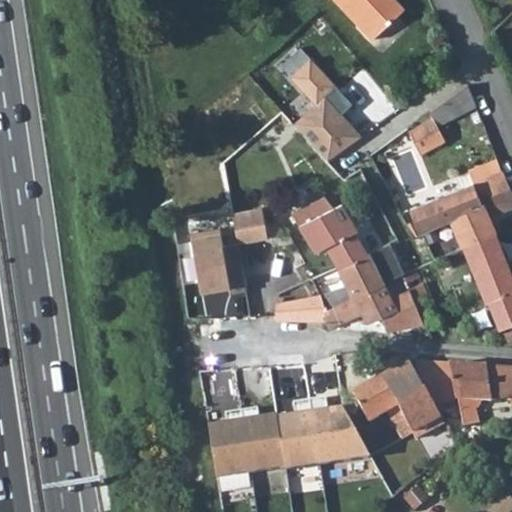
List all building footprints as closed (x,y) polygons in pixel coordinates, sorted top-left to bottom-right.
[(337,0),(374,39),(407,8),(398,0),(337,0)] [(469,85),(430,112),(433,118),(409,131),(420,155),(446,143),(439,128),(477,105),(469,85)] [(499,159),(471,172),(476,182),(503,174),(504,173),(499,159)] [(511,194),(503,174),(476,182),(490,215),(511,208),(511,194)] [(476,182),(411,207),(422,237),(455,227),(490,215),(476,182)] [(325,196),(294,216),(316,250),(325,247),(337,267),(370,252),(366,250),(357,234),(358,231),(342,205),(334,207),(325,196)] [(258,205),(231,211),(236,241),(266,237),(258,205)] [(490,215),(455,227),(463,246),(496,233),(490,215)] [(223,242),(219,226),(188,234),(197,290),(227,284),(229,293),(245,289),(236,241),(223,242)] [(511,270),(496,233),(463,246),(463,248),(472,267),(499,327),(511,323),(511,329),(507,332),(511,342),(511,341),(511,270)] [(463,248),(427,265),(435,283),(441,281),(472,267),(463,248)] [(344,284),(319,294),(328,310),(385,283),(384,280),(370,252),(337,267),(344,284)] [(418,270),(404,276),(408,288),(423,324),(438,319),(418,270)] [(328,310),(323,319),(328,326),(334,326),(339,322),(339,318),(363,314),(367,322),(374,321),(378,328),(386,326),(387,330),(423,324),(408,288),(391,295),(385,283),(328,310)] [(276,303),(275,305),(276,319),(323,319),(328,310),(319,294),(276,303)] [(441,361),(417,362),(445,421),(459,417),(449,362),(441,361)] [(511,368),(449,362),(459,417),(464,427),(479,424),(473,401),(500,400),(503,409),(511,406),(511,368)] [(399,367),(353,392),(370,421),(389,412),(404,438),(443,418),(410,363),(399,367)] [(368,457),(339,402),(274,413),(282,463),(283,469),(368,457)] [(282,463),(274,413),(204,420),(214,475),(282,463)]
